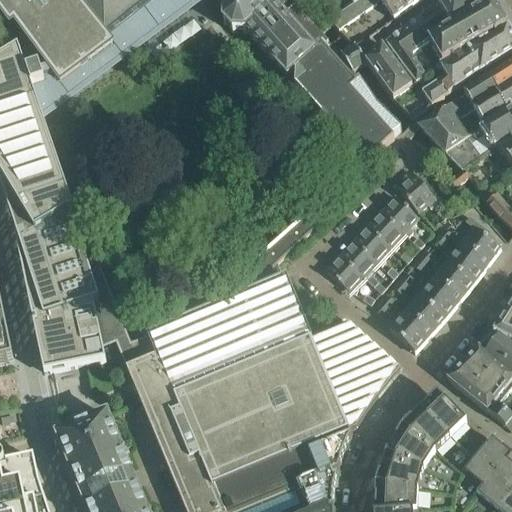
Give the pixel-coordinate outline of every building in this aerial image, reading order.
[(0,0),(0,17),(10,32),(15,29),(40,63),(48,73),(41,76),(40,73),(27,77),(28,80),(25,82),(40,118),(41,117),(65,99),(75,91),(197,0),(0,0)] [(261,282),(277,266),(305,240),(370,184),(360,174),(369,165),(368,164),(394,141),(393,139),(401,132),(377,109),(359,81),(355,85),(321,47),(328,42),(303,17),(304,16),(295,5),(296,5),(291,0),(219,0),(227,7),(223,10),(223,24),(233,34),(246,34),(247,33),(287,78),(295,71),(296,72),(294,87),(322,117),(321,132),(348,163),(347,178),(193,315),(195,317),(244,296),(249,294),(261,282)] [(329,22),(335,28),(339,32),(376,7),(372,1),(374,0),(377,0),(394,21),(419,3),(424,0),(363,0),(352,8),(329,22)] [(446,0),(438,6),(454,30),(493,5),(488,0),(446,0)] [(442,66),(508,30),(493,5),(454,30),(427,45),(442,66)] [(454,30),(438,6),(413,24),(427,45),(454,30)] [(413,24),(386,43),(416,84),(426,77),(411,57),(427,45),(413,24)] [(511,36),(508,30),(442,66),(439,68),(446,78),(422,94),(432,108),(476,77),(480,75),(511,54),(511,36)] [(355,46),(352,48),(341,55),(353,72),(366,62),(365,61),(355,46)] [(365,61),(366,62),(378,80),(396,66),(382,47),(365,61)] [(0,66),(0,185),(16,235),(15,236),(44,376),(49,375),(106,364),(103,350),(116,345),(118,351),(131,345),(51,146),(45,131),(43,127),(40,118),(25,82),(28,80),(27,77),(18,55),(0,66)] [(511,64),(490,79),(486,81),(496,97),(511,86),(511,64)] [(412,87),(396,66),(378,80),(393,100),(412,87)] [(508,115),(496,97),(486,81),(464,96),(485,128),(486,129),(508,115)] [(511,112),(511,86),(496,97),(508,115),(511,112)] [(409,116),(414,121),(427,112),(423,106),(409,116)] [(459,121),(460,120),(450,106),(420,127),(445,155),(469,138),(459,121)] [(469,138),(445,155),(445,156),(461,174),(462,173),(480,161),(496,151),(498,150),(508,144),(510,147),(511,145),(511,112),(508,115),(486,129),(485,128),(472,136),(469,138)] [(508,144),(498,150),(511,166),(511,145),(510,147),(508,144)] [(468,179),(462,173),(461,174),(451,183),(457,189),(468,179)] [(414,177),(397,191),(400,195),(418,216),(427,208),(430,210),(433,211),(439,206),(435,201),(414,177)] [(498,194),(487,204),(493,211),(502,220),(511,228),(511,229),(511,210),(511,209),(498,194)] [(381,215),(404,237),(409,241),(413,236),(409,232),(418,222),(395,199),(381,215)] [(443,223),(447,219),(441,212),(437,216),(443,223)] [(367,229),(391,251),(395,255),(399,251),(395,246),(404,237),(381,215),(367,229)] [(489,235),(469,220),(464,226),(472,232),(473,231),(485,240),(489,235)] [(386,265),(381,261),(391,251),(367,229),(354,244),(377,266),(381,270),(386,265)] [(501,252),(485,240),(473,231),(472,232),(446,266),(419,300),(389,333),(415,356),(444,323),(474,288),(501,252)] [(432,246),(435,249),(439,252),(452,237),(445,231),(432,246)] [(420,252),(425,247),(418,241),(414,246),(420,252)] [(354,244),(340,258),(363,280),(368,285),(372,280),(368,276),(377,266),(354,244)] [(426,253),(413,269),(420,274),(433,259),(426,253)] [(405,256),(401,261),(408,267),(412,262),(405,256)] [(354,290),(363,280),(340,258),(326,274),(349,295),(350,295),(355,298),(358,293),(354,290)] [(131,345),(118,351),(140,403),(140,404),(143,410),(184,511),(308,511),(300,491),(318,484),(306,455),(349,437),(349,431),(355,431),(369,410),(384,391),(400,372),(391,363),(349,327),(348,327),(311,342),(299,313),(285,279),(283,280),(277,266),(261,282),(249,294),(244,296),(195,317),(148,336),(149,338),(131,345)] [(394,282),(398,277),(392,271),(387,276),(394,282)] [(407,276),(394,291),(400,297),(413,282),(407,276)] [(381,297),(385,292),(378,286),(374,291),(381,297)] [(375,303),(381,297),(374,291),(367,298),(363,303),(371,308),(375,303)] [(374,313),(381,319),(394,304),(387,298),(374,313)] [(0,364),(13,362),(0,300),(0,364)] [(511,306),(493,336),(511,344),(511,306)] [(511,344),(493,336),(467,362),(511,398),(511,344)] [(511,398),(467,362),(447,382),(510,433),(511,431),(511,419),(508,416),(511,410),(511,398)] [(445,404),(437,396),(428,405),(420,413),(440,433),(451,442),(467,427),(457,416),(445,404)] [(134,414),(136,419),(145,416),(142,410),(134,414)] [(451,442),(440,433),(420,413),(412,421),(411,421),(403,428),(402,429),(436,457),(451,442)] [(136,419),(138,425),(147,421),(145,416),(136,419)] [(493,511),(478,499),(477,498),(483,491),(464,476),(487,448),(467,427),(457,416),(440,433),(425,447),(411,469),(404,488),(403,511),(493,511)] [(145,511),(106,417),(56,437),(87,511),(145,511)] [(138,425),(141,430),(149,427),(147,421),(138,425)] [(141,430),(143,436),(151,432),(149,427),(141,430)] [(436,457),(402,429),(396,439),(397,439),(386,456),(424,474),(436,457)] [(143,436),(145,441),(154,438),(151,432),(143,436)] [(333,511),(338,477),(353,437),(349,437),(306,455),(318,484),(300,491),(308,511),(333,511)] [(145,441),(147,447),(156,443),(154,438),(145,441)] [(487,448),(464,476),(483,491),(477,498),(478,499),(511,458),(502,451),(503,450),(492,441),(487,447),(487,448)] [(147,447),(150,452),(158,449),(156,443),(147,447)] [(150,452),(152,457),(160,454),(158,449),(150,452)] [(152,457),(154,463),(163,459),(160,454),(152,457)] [(424,474),(386,456),(379,475),(375,486),(418,494),(424,474)] [(493,511),(498,511),(511,495),(511,468),(508,465),(511,459),(511,458),(478,499),(493,511)] [(154,463),(156,468),(165,465),(163,459),(154,463)] [(0,511),(47,511),(41,493),(39,486),(34,460),(6,466),(5,462),(0,462),(0,511)] [(165,465),(156,468),(159,474),(167,470),(165,465)] [(375,486),(375,487),(375,498),(376,498),(375,511),(417,511),(418,494),(375,486)] [(511,511),(511,495),(498,511),(511,511)]
